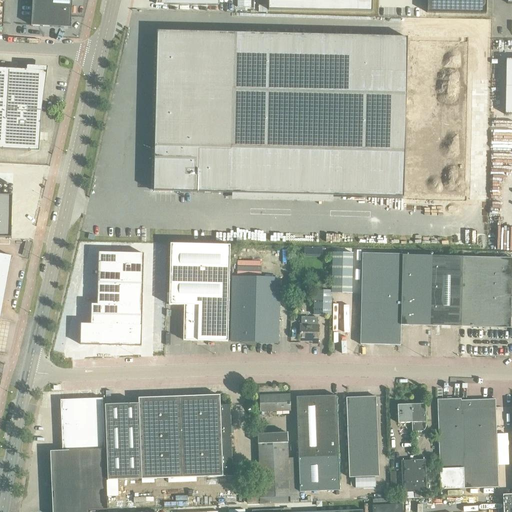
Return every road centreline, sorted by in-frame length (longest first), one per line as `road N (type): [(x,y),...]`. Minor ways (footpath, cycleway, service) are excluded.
road 1 (unclassified): [(511,374),(28,373)]
road 2 (unclassified): [(102,52),(28,373)]
road 3 (unclassified): [(2,511),(28,373)]
